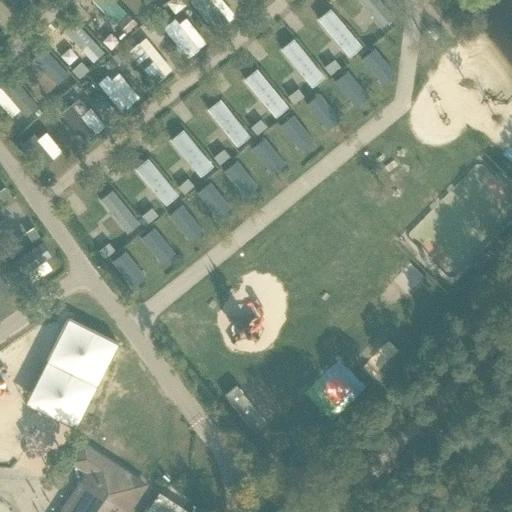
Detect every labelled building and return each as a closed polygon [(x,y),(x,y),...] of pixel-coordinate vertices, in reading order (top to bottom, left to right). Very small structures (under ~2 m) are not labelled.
[(216,32),(234,15),(221,0),(193,0),(190,3),(216,32)] [(360,0),(383,28),(396,17),(381,0),(360,0)] [(331,7),(317,20),(350,58),(365,45),(331,7)] [(163,11),(155,17),(160,24),(168,18),(163,11)] [(186,57),(205,42),(183,14),(164,29),(186,57)] [(128,16),(118,25),(126,33),(136,24),(128,16)] [(92,62),(104,51),(76,21),(64,31),(92,62)] [(155,84),(172,68),(144,37),(127,52),(155,84)] [(310,89),(326,77),(296,37),(281,48),(310,89)] [(37,45),(28,55),(63,86),(72,76),(37,45)] [(354,76),(372,61),(366,54),(348,68),(354,76)] [(334,62),(324,69),(329,76),(339,68),(334,62)] [(274,119),(290,107),(258,68),(243,79),(274,119)] [(98,88),(122,110),(138,93),(114,70),(98,88)] [(19,108),(27,117),(38,107),(8,74),(0,81),(0,104),(11,116),(19,108)] [(298,91),(288,98),(293,105),(303,97),(298,91)] [(237,148),(252,136),(222,98),(207,110),(237,148)] [(70,106),(60,114),(83,142),(93,134),(79,118),(87,111),(78,100),(70,106)] [(305,104),(286,121),(306,144),(326,128),(305,104)] [(58,165),(48,146),(65,137),(54,116),(20,134),(41,174),(58,165)] [(260,121),(251,129),(256,136),(265,128),(260,121)] [(13,122),(2,131),(9,139),(19,130),(13,122)] [(171,139),(199,178),(214,167),(185,128),(171,139)] [(257,150),(272,168),(298,147),(283,129),(257,150)] [(511,143),(502,152),(511,162),(511,143)] [(223,151),(214,159),(219,165),(228,158),(223,151)] [(241,184),(258,168),(245,154),(228,170),(241,184)] [(134,169),(166,206),(180,193),(148,157),(134,169)] [(187,181),(178,189),(183,195),(193,187),(187,181)] [(197,189),(207,216),(227,209),(217,182),(197,189)] [(130,234),(143,222),(111,188),(99,200),(130,234)] [(4,189),(0,191),(0,198),(3,202),(10,198),(4,189)] [(162,236),(186,216),(178,206),(153,226),(162,236)] [(151,210),(142,218),(147,224),(157,216),(151,210)] [(33,229),(26,234),(31,242),(38,238),(33,229)] [(144,279),(164,264),(144,237),(124,252),(144,279)] [(108,245),(99,253),(104,259),(114,251),(108,245)] [(0,291),(9,285),(0,272),(0,291)] [(382,364),(399,350),(390,340),(373,353),(382,364)] [(60,394),(50,409),(74,424),(84,409),(60,394)] [(139,410),(165,409),(165,397),(139,397),(139,410)] [(136,423),(137,431),(176,427),(175,418),(136,423)] [(62,511),(126,511),(143,486),(82,446),(71,462),(93,476),(85,487),(81,484),(62,511)] [(203,448),(181,450),(182,464),(204,462),(203,448)] [(189,511),(160,493),(148,511),(189,511)]
